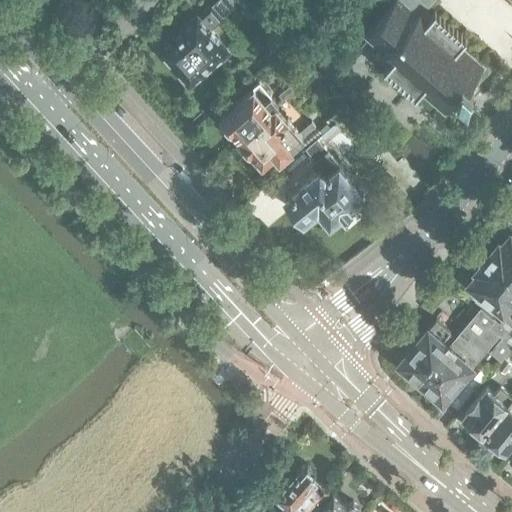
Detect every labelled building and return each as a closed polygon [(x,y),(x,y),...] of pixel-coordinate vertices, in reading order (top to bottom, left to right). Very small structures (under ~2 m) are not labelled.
[(235,0),(222,0),(231,9),(238,3),(235,0)] [(434,10),(431,13),(425,8),(432,0),(392,0),(365,31),(385,49),(380,55),(388,62),(384,67),(416,95),(421,88),(445,109),(459,92),(463,96),(472,85),(468,81),(483,65),(460,44),(465,38),(434,10)] [(187,79),(189,82),(227,49),(212,32),(213,30),(210,27),(222,17),(211,5),(198,16),(197,15),(159,48),(162,51),(162,55),(169,62),(172,63),(177,68),(177,71),(183,78),(187,79)] [(269,38),(269,52),(274,57),(287,46),(275,33),(269,38)] [(259,80),(220,114),(239,135),(278,101),(259,80)] [(290,84),(279,93),(282,97),(293,88),(290,84)] [(239,135),(236,143),(244,152),(251,151),(252,151),(253,151),(262,162),(275,151),(279,156),(301,137),(303,135),(315,124),(311,120),(299,130),(276,104),(278,102),(278,101),(239,135)] [(335,112),(325,120),(326,120),(329,124),(338,116),(335,112)] [(337,121),(322,134),(325,138),(340,125),(337,121)] [(318,205),(330,219),(363,192),(318,137),(306,146),(317,159),(313,161),(319,168),(286,194),(304,216),(318,205)] [(288,170),(306,154),(303,151),(285,166),(288,170)] [(424,186),(414,173),(402,183),(411,196),(424,186)] [(499,246),(489,257),(511,275),(511,233),(507,230),(499,241),(499,246)] [(475,268),(466,279),(477,288),(476,289),(491,301),(491,300),(504,311),(511,300),(511,275),(489,257),(480,268),(475,268)] [(511,344),(511,332),(499,322),(474,301),(464,312),(470,317),(453,337),(446,332),(449,328),(435,316),(427,325),(398,360),(441,397),(496,331),(500,335),(488,350),(500,360),(511,344)] [(499,322),(511,332),(511,317),(507,313),(499,322)] [(511,362),(504,356),(497,365),(504,370),(511,362)] [(484,384),(461,413),(469,420),(468,425),(480,435),(506,402),(511,396),(498,385),(493,392),(484,384)] [(506,402),(480,435),(492,445),(497,443),(505,450),(511,440),(511,395),(511,396),(506,402)] [(294,511),(296,510),(297,511),(305,511),(328,486),(315,475),(315,470),(306,462),(300,463),(276,491),(276,492),(270,499),(281,509),(278,511),(294,511)] [(358,511),(360,506),(352,499),(347,502),(332,490),(313,511),(358,511)]
